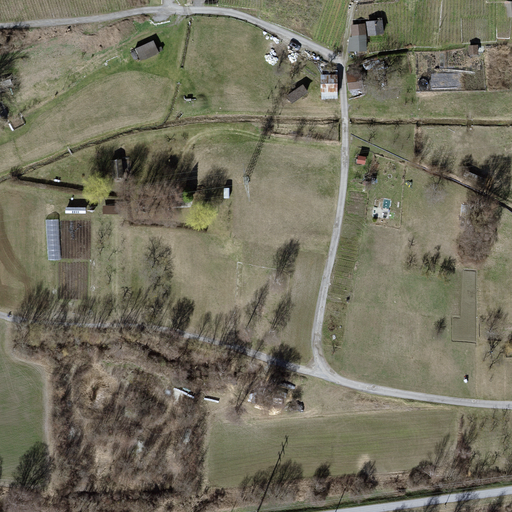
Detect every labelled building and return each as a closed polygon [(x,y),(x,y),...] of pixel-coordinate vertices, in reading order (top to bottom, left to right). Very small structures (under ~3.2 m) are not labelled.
[(379,20),(367,22),(370,35),(381,33),(379,20)] [(363,26),(351,27),(352,49),(365,48),(363,26)] [(157,44),(140,52),(146,64),(163,56),(157,44)] [(370,76),(352,77),(353,94),(371,93),(370,76)] [(342,78),(327,78),(327,103),(342,103),(342,78)] [(306,87),(294,96),(300,105),(313,95),(306,87)] [(113,169),(123,168),(123,159),(113,159),(113,169)] [(370,161),(363,159),(361,168),(369,170),(370,161)]
